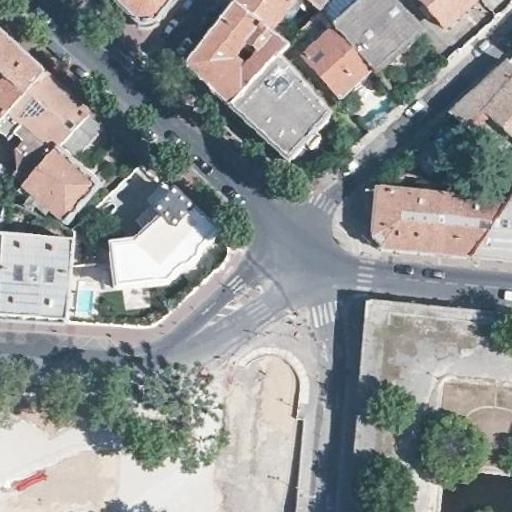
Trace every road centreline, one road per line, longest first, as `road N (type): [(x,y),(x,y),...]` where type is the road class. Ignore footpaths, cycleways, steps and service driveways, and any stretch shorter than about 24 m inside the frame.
road 1 (residential): [(0,359),(112,368),(155,363),(301,254)]
road 2 (residential): [(511,28),(326,200),(301,254)]
road 3 (residential): [(301,254),(132,90)]
road 4 (residential): [(511,288),(356,273),(301,254)]
road 5 (unknown): [(73,365),(64,511)]
road 6 (residential): [(132,90),(27,0)]
